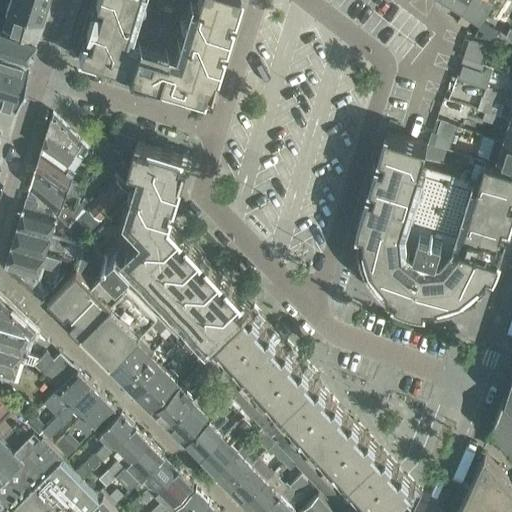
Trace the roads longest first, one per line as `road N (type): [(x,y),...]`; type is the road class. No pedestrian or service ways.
road 1 (residential): [(311,325),(387,68),(299,0)]
road 2 (residential): [(239,511),(0,275)]
road 3 (residential): [(219,131),(197,209),(311,325)]
road 4 (residential): [(219,131),(41,80)]
road 5 (residential): [(485,387),(311,325)]
road 6 (residential): [(257,0),(219,131)]
road 7 (tertiary): [(429,511),(485,387)]
